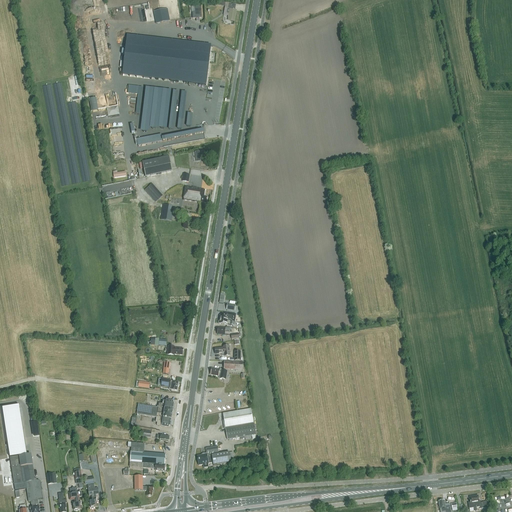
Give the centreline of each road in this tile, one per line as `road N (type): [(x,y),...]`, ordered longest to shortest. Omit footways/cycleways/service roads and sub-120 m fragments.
road 1 (tertiary): [(191,398),(257,0)]
road 2 (unclassified): [(182,396),(248,0)]
road 3 (primary): [(410,487),(185,509)]
road 4 (unclassified): [(240,488),(430,477)]
road 5 (unknown): [(182,396),(38,378),(0,387)]
road 6 (primary): [(240,511),(410,487)]
road 7 (unclassified): [(284,511),(432,492)]
